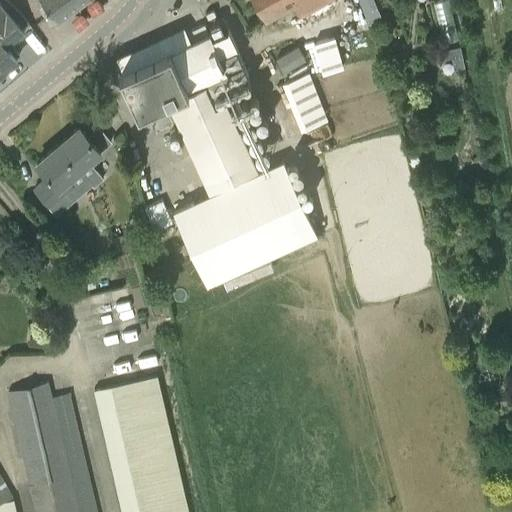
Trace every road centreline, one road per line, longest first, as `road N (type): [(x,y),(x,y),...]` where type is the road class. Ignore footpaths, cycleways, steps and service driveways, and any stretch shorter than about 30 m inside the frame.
road 1 (track): [(0,191),(55,281),(113,511)]
road 2 (unclassified): [(0,118),(135,0)]
road 3 (track): [(26,511),(0,400),(5,383),(20,376)]
